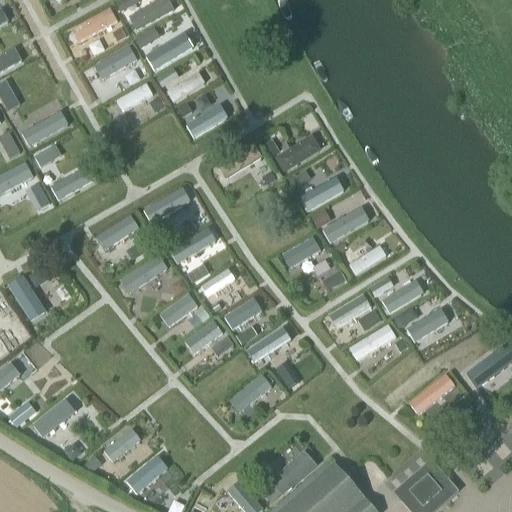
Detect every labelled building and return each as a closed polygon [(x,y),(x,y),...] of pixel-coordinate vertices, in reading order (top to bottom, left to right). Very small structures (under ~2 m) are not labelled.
[(136,34),(175,13),(168,0),(129,0),(120,5),(136,34)] [(79,44),(120,23),(113,9),(71,30),(79,44)] [(0,12),(0,29),(11,25),(4,11),(0,12)] [(107,48),(128,37),(120,23),(99,34),(107,48)] [(157,29),(136,41),(141,50),(162,38),(157,29)] [(188,36),(146,53),(153,70),(195,53),(188,36)] [(132,48),(85,73),(98,99),(140,77),(135,66),(140,63),(132,48)] [(0,57),(0,74),(24,65),(18,50),(0,57)] [(168,93),(175,104),(207,84),(201,73),(168,93)] [(118,101),(124,112),(156,96),(150,84),(118,101)] [(195,141),(230,119),(221,104),(186,127),(195,141)] [(10,131),(0,137),(0,143),(10,161),(23,153),(10,131)] [(285,175),(323,152),(314,136),(275,159),(285,175)] [(276,139),(266,144),(274,158),(283,153),(276,139)] [(218,168),(228,182),(265,158),(255,143),(218,168)] [(35,156),(41,167),(64,156),(58,145),(35,156)] [(0,176),(0,195),(37,179),(29,163),(0,176)] [(60,203),(88,187),(80,172),(52,188),(60,203)] [(294,189),(311,181),(308,172),(290,181),(294,189)] [(37,178),(23,187),(40,213),(53,204),(37,178)] [(339,178),(300,198),(308,213),(346,193),(339,178)] [(160,236),(193,219),(188,208),(193,205),(185,189),(146,209),(160,236)] [(323,230),(331,245),(372,222),(363,208),(323,230)] [(314,218),(321,229),(333,222),(327,211),(314,218)] [(103,250),(141,233),(135,218),(96,235),(103,250)] [(186,260),(218,241),(210,228),(178,247),(186,260)] [(123,242),(131,262),(152,254),(144,234),(123,242)] [(315,237),(282,256),(291,270),(323,252),(315,237)] [(381,246),(351,266),(357,276),(388,257),(381,246)] [(163,257),(122,281),(130,294),(171,271),(163,257)] [(201,288),(209,300),(237,281),(230,269),(201,288)] [(329,292),(348,281),(342,271),(323,281),(329,292)] [(32,324),(48,313),(25,277),(9,287),(32,324)] [(390,279),(370,286),(374,296),(394,289),(390,279)] [(392,315),(426,294),(417,281),(383,302),(392,315)] [(170,330),(201,307),(191,293),(160,316),(170,330)] [(337,330),(374,309),(365,295),(329,316),(337,330)] [(234,333),(264,313),(255,299),(225,319),(234,333)] [(412,309),(396,321),(402,329),(418,317),(412,309)] [(407,331),(415,344),(451,323),(443,309),(407,331)] [(365,331),(382,323),(376,310),(359,318),(365,331)] [(462,321),(424,347),(432,359),(470,333),(462,321)] [(194,355),(226,335),(218,322),(186,342),(194,355)] [(389,325),(351,350),(359,362),(397,338),(389,325)] [(283,326),(255,346),(264,358),(292,339),(283,326)] [(231,338),(213,343),(216,355),(234,350),(231,338)] [(507,347),(487,361),(498,376),(511,365),(511,344),(507,347)] [(239,352),(211,375),(222,390),(251,367),(239,352)] [(417,352),(381,382),(391,394),(427,364),(417,352)] [(274,373),(292,363),(287,354),(269,363),(274,373)] [(0,394),(23,375),(12,362),(0,372),(0,394)] [(420,418),(458,388),(447,374),(410,404),(420,418)] [(241,415),(275,390),(264,376),(231,401),(241,415)] [(447,411),(455,422),(474,409),(466,398),(447,411)] [(67,399),(33,426),(42,437),(76,411),(67,399)] [(29,403),(10,419),(18,428),(37,413),(29,403)] [(133,429),(106,453),(116,464),(143,440),(133,429)] [(285,498),(319,466),(305,451),(271,483),(285,498)] [(140,496),(170,468),(158,455),(127,483),(140,496)] [(373,511),(335,468),(283,511),(373,511)] [(444,505),(457,494),(436,470),(399,502),(407,511),(430,511),(426,506),(437,497),(444,505)] [(263,511),(242,482),(229,491),(244,511),(263,511)]
